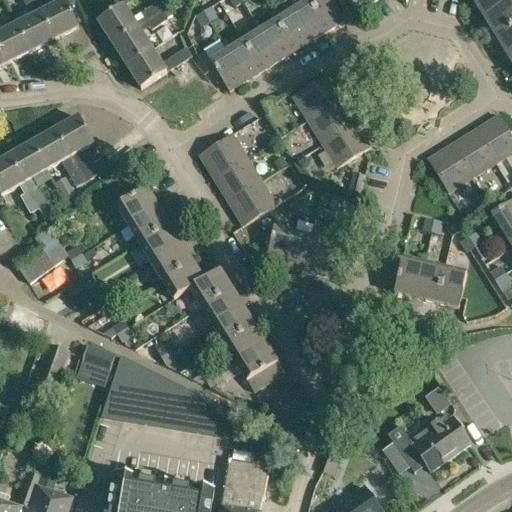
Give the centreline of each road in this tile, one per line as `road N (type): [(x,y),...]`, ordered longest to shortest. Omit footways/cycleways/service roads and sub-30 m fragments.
road 1 (residential): [(321,400),(175,152)]
road 2 (residential): [(328,56),(410,18),(453,27),(500,100)]
road 3 (residential): [(175,152),(147,119),(113,98),(60,90),(0,99)]
road 4 (residential): [(175,152),(328,56)]
road 5 (residential): [(369,305),(401,160)]
road 6 (residential): [(401,160),(390,157),(328,56)]
